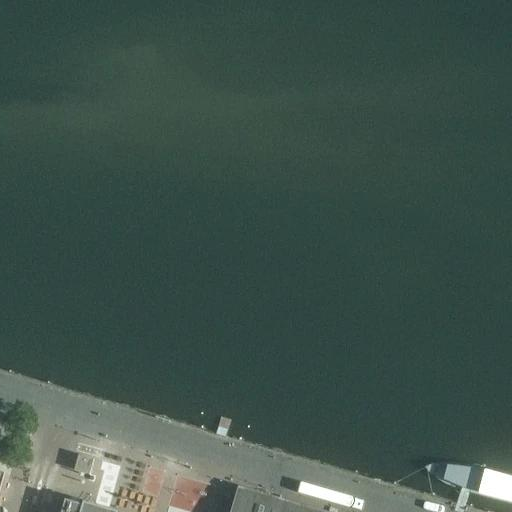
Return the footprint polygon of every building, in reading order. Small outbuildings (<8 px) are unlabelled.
[(90,475),(95,460),(79,456),(75,471),(90,475)] [(511,475),(471,464),(466,464),(461,465),(456,466),(451,466),(446,468),(442,469),(445,472),(448,476),(452,479),(456,482),(460,485),(464,487),(511,500),(511,475)] [(9,477),(0,474),(0,511),(7,511),(6,511),(7,511),(0,510),(9,477)] [(307,511),(251,496),(246,511),(307,511)] [(62,511),(115,511),(84,503),(83,505),(66,500),(62,511)]
